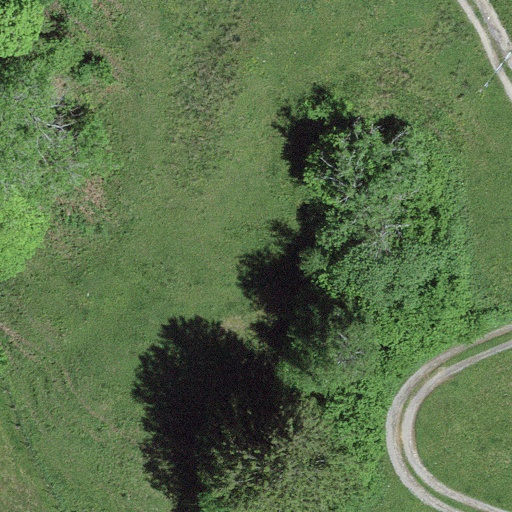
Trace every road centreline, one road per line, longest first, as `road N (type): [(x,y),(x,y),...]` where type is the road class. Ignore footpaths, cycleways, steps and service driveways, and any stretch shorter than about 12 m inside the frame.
road 1 (track): [(470,511),(423,490),(384,392),(511,326)]
road 2 (track): [(511,128),(437,0)]
